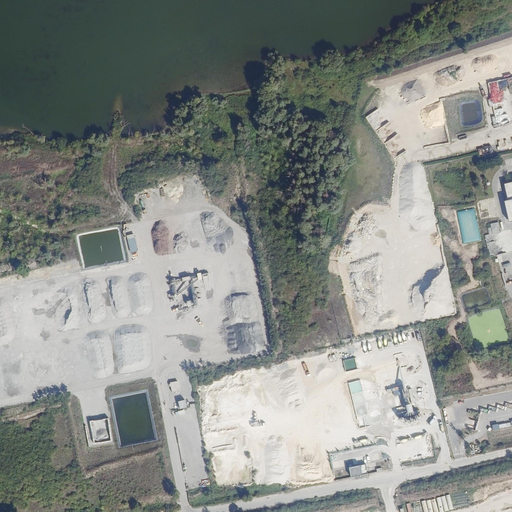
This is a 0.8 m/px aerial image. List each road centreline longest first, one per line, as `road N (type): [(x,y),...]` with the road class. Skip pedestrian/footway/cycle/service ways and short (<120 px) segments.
road 1 (unclassified): [(207,511),(511,454)]
road 2 (unknown): [(338,382),(319,398),(274,409),(268,430),(290,448),(350,438)]
road 3 (unknown): [(414,155),(411,107),(481,78)]
